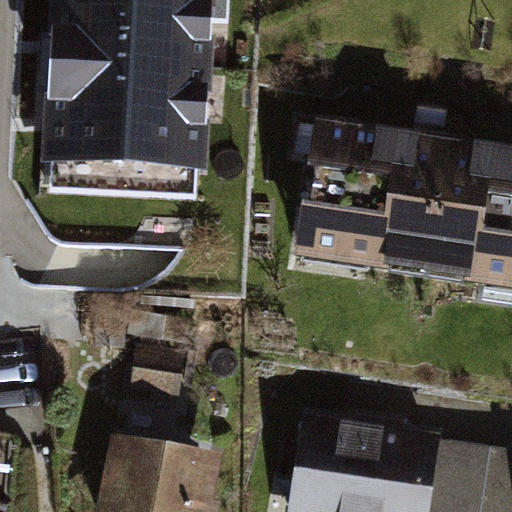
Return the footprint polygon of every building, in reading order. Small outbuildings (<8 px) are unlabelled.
[(60,0),(50,188),(201,196),(208,55),(229,56),(231,0),(60,0)] [(511,161),(318,131),(296,268),(511,302),(511,161)] [(183,350),(138,342),(131,389),(175,397),(183,350)] [(199,511),(210,447),(107,430),(94,511),(199,511)] [(433,511),(443,450),(307,430),(294,511),(433,511)]
